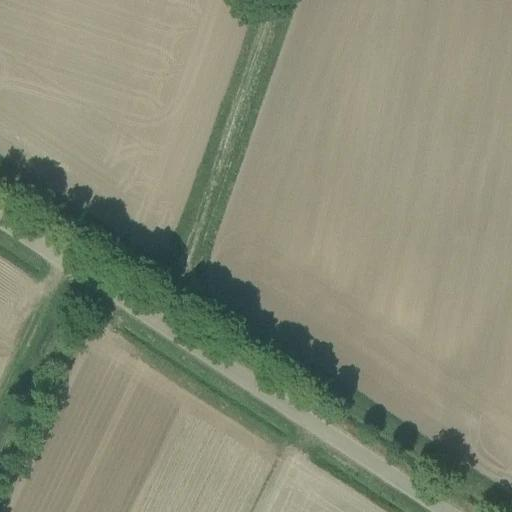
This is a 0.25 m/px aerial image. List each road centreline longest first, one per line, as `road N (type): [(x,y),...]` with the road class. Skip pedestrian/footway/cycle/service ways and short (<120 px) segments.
road 1 (unclassified): [(442,511),(0,216)]
road 2 (track): [(272,0),(159,326)]
